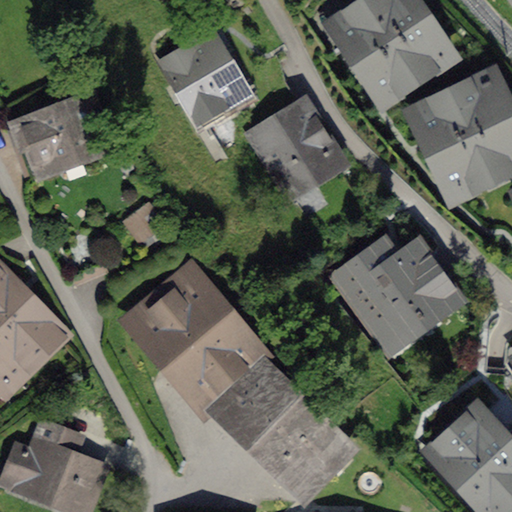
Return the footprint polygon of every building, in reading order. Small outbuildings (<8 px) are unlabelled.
[(334,53),(347,44),(384,100),(446,58),(407,0),(375,0),(352,16),(341,0),(319,0),(306,10),(334,53)] [(195,119),(240,92),(208,35),(162,62),(195,119)] [(415,115),(454,196),(511,168),(511,124),(490,79),(415,115)] [(38,122),(16,131),(23,148),(33,145),(42,170),(78,156),(79,161),(96,155),(94,150),(99,148),(90,125),(100,122),(93,102),(63,113),(59,104),(38,112),(38,122)] [(302,109),(254,138),(288,193),(336,164),(302,109)] [(134,233),(140,241),(162,225),(156,217),(134,233)] [(390,345),(451,300),(416,251),(391,270),(376,249),(340,276),(390,345)] [(205,407),(210,402),(253,359),(258,356),(190,275),(133,322),(205,407)] [(57,335),(0,276),(0,378),(7,385),(57,335)] [(347,451),(253,359),(210,402),(304,494),(347,451)] [(484,511),(500,511),(511,501),(511,451),(476,412),(431,453),(484,511)] [(80,437),(45,423),(36,446),(47,450),(43,458),(18,448),(3,485),(29,496),(33,487),(84,507),(99,469),(68,457),(76,438),(79,439),(80,437)]
